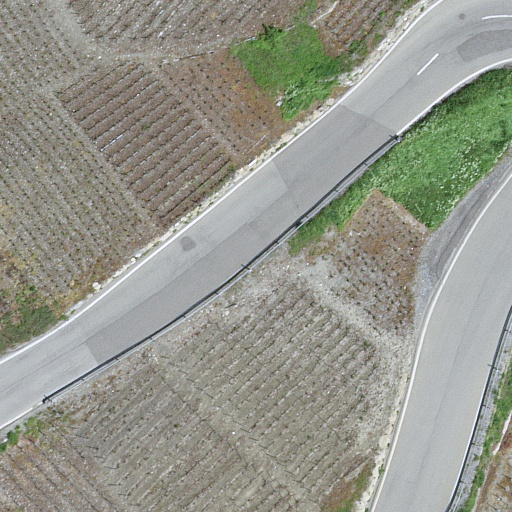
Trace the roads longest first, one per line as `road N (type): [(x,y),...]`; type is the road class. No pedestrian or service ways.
road 1 (tertiary): [(511,17),(466,26),(394,99),(210,252),(0,393)]
road 2 (tertiary): [(407,511),(465,336),(511,235)]
